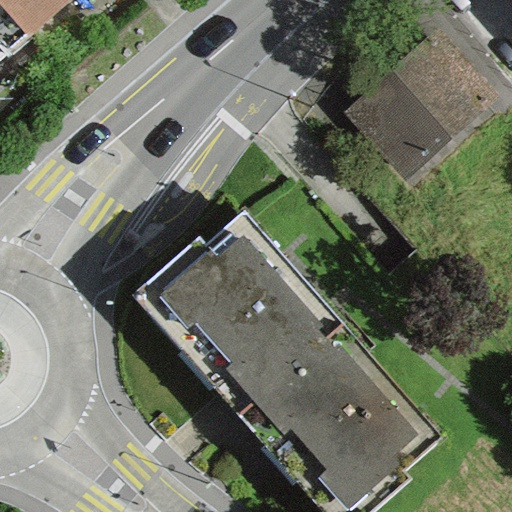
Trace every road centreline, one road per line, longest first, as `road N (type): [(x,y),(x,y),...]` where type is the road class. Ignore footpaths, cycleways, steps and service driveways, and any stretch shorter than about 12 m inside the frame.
road 1 (tertiary): [(18,279),(112,146),(275,0)]
road 2 (secondary): [(44,422),(67,372),(66,344),(41,296),(18,279)]
road 3 (secondary): [(44,422),(148,511)]
